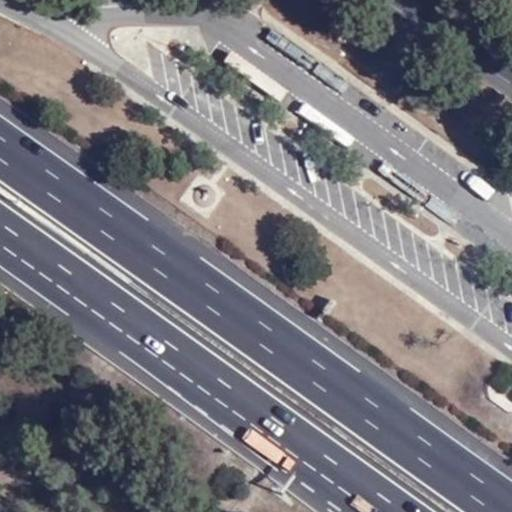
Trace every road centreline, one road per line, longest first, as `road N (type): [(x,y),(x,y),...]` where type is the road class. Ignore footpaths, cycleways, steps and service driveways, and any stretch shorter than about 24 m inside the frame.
road 1 (motorway): [(510,511),(152,246),(0,144)]
road 2 (motorway): [(0,230),(391,511)]
road 3 (unclassified): [(391,0),(511,79)]
